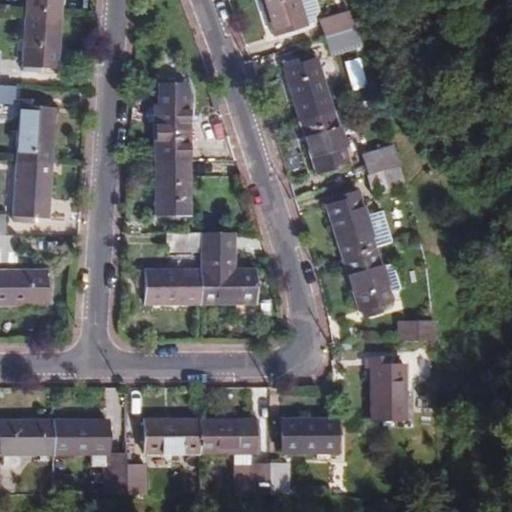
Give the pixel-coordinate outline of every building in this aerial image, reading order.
[(23,0),(23,14),(59,15),(59,0),(23,0)] [(257,0),(269,36),(304,25),(314,21),(311,12),(307,0),(257,0)] [(354,26),(349,11),(318,21),(323,37),(354,26)] [(57,66),(59,15),(23,14),(22,65),(57,66)] [(354,26),(323,37),(328,52),(359,42),(354,26)] [(276,67),(296,122),(327,111),(308,56),(276,67)] [(152,104),(153,158),(187,159),(188,95),(181,82),(156,84),(154,104),(152,104)] [(14,86),(0,85),(0,102),(13,103),(14,86)] [(15,162),(50,163),(52,109),(30,108),(30,103),(18,103),(15,162)] [(0,119),(9,119),(9,105),(0,104),(0,119)] [(327,111),(296,122),(312,169),(344,159),(327,111)] [(395,160),(391,146),(356,158),(361,172),(395,160)] [(187,159),(153,158),(154,210),(185,211),(187,159)] [(395,160),(361,172),(365,186),(399,175),(395,160)] [(47,220),(50,163),(15,162),(13,218),(47,220)] [(320,202),(339,256),(372,243),(389,237),(379,208),(362,214),(354,190),(320,202)] [(0,232),(14,233),(13,220),(0,220),(0,232)] [(197,232),(170,232),(169,243),(197,243),(197,232)] [(198,268),(198,306),(254,306),(254,268),(235,268),(235,233),(198,233),(198,268)] [(372,243),(339,256),(358,309),(391,297),(372,243)] [(0,266),(0,305),(44,305),(44,267),(0,266)] [(142,306),(198,306),(198,268),(142,268),(142,306)] [(428,341),(426,321),(396,324),(398,345),(428,341)] [(403,418),(401,363),(366,365),(368,420),(403,418)] [(0,452),(53,452),(53,418),(0,417),(0,452)] [(123,493),(123,450),(103,450),(103,434),(108,434),(108,420),(101,420),(101,418),(53,418),(53,452),(89,452),(89,467),(99,467),(99,493),(123,493)] [(333,455),(333,418),(277,418),(277,446),(277,454),(333,455)] [(196,450),(196,419),(139,420),(140,451),(196,450)] [(255,419),(196,419),(196,450),(255,450),(255,419)] [(23,464),(1,462),(0,470),(0,483),(21,486),(23,464)] [(248,492),(267,491),(266,463),(248,463),(248,492)] [(267,491),(286,491),(285,463),(266,463),(267,491)]
